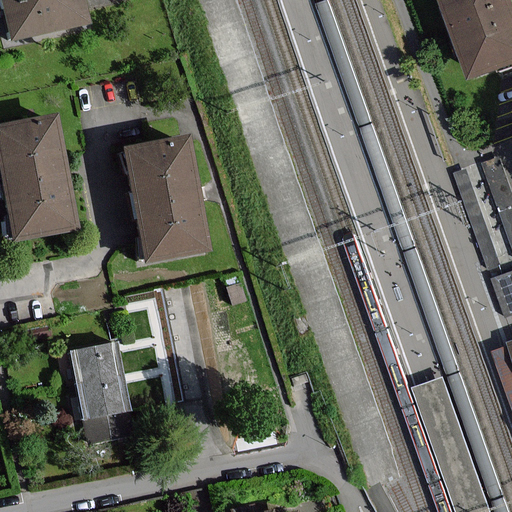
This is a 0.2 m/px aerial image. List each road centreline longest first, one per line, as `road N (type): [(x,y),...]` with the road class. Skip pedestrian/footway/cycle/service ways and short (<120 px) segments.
road 1 (residential): [(0,284),(88,262),(96,252),(106,230),(93,130),(168,127)]
road 2 (residential): [(0,509),(287,454)]
